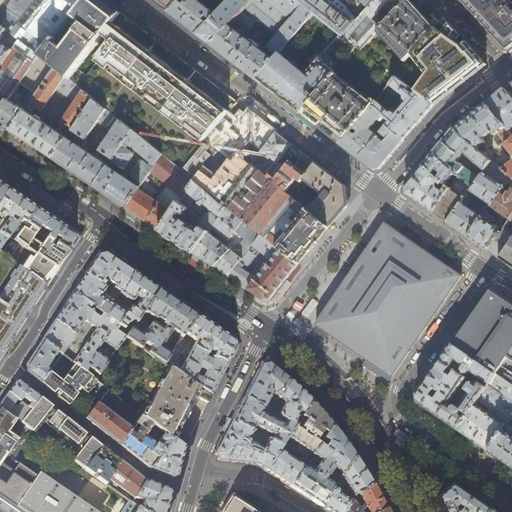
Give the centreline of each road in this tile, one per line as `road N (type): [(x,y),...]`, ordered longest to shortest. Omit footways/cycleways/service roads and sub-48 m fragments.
road 1 (residential): [(125,0),(376,194)]
road 2 (residential): [(482,267),(397,402),(407,420),(511,495)]
road 3 (secondary): [(268,329),(345,397),(379,442),(414,511)]
road 4 (residential): [(8,365),(146,473),(190,490)]
road 5 (secondary): [(103,220),(268,329)]
road 6 (residential): [(376,194),(441,118),(506,68)]
road 7 (residential): [(190,490),(201,453),(268,329)]
road 8 (unclassified): [(103,220),(8,365)]
road 9 (residential): [(376,194),(482,267)]
road 10 (secondary): [(0,151),(103,220)]
